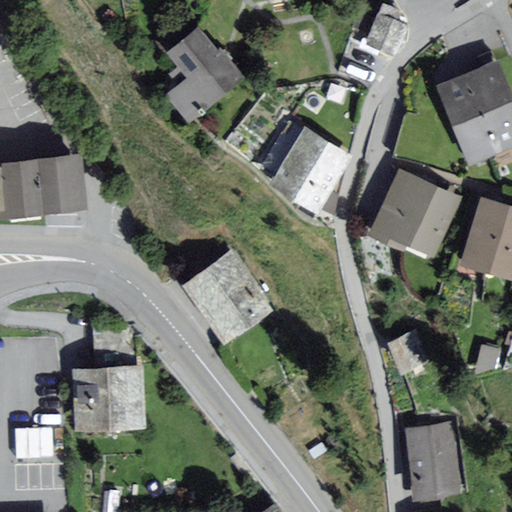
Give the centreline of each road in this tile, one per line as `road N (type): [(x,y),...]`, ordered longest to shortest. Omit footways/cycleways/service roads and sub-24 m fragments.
road 1 (residential): [(429,26),(393,65),(354,220),(378,299),(400,511)]
road 2 (tertiary): [(86,262),(135,287),(181,336),(315,511)]
